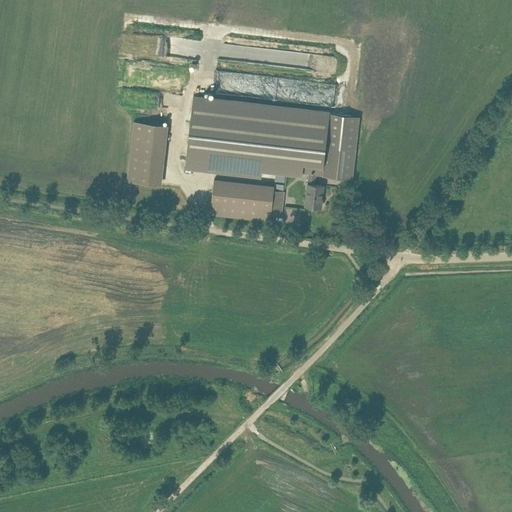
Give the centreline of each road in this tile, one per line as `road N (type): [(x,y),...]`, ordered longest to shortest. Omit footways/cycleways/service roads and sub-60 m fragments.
road 1 (unclassified): [(403,256),(181,226)]
road 2 (unclassified): [(261,409),(403,256)]
road 3 (track): [(157,511),(248,422)]
